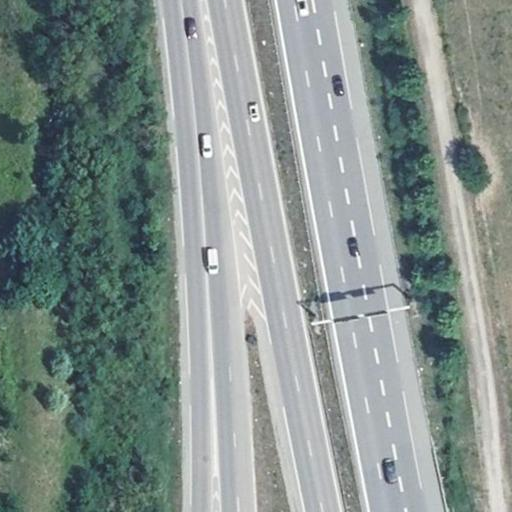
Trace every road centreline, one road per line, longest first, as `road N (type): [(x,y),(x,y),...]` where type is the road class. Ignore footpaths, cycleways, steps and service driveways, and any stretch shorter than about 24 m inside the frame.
road 1 (motorway): [(224,0),(320,511)]
road 2 (track): [(419,0),(502,511)]
road 3 (motorway): [(383,495),(293,0)]
road 4 (motorway): [(202,238),(234,429),(235,511)]
road 5 (motorway): [(202,238),(197,511)]
road 6 (motorway): [(176,0),(202,238)]
